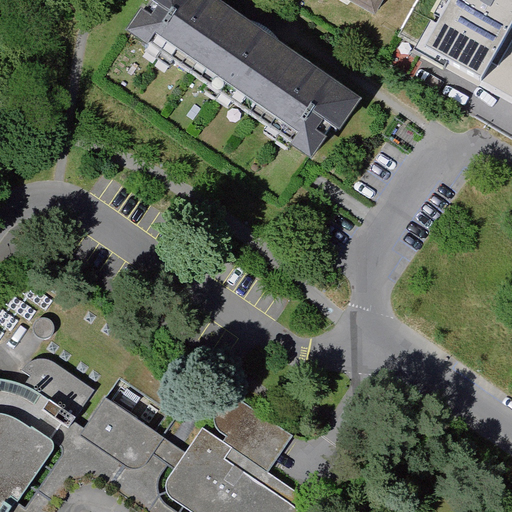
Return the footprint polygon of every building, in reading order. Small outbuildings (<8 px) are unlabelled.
[(242,31),(196,0),(146,0),(140,9),(146,13),(124,46),(145,61),(153,50),(298,151),(291,162),(313,178),(337,144),(341,147),(363,116),(280,58),(284,53),(276,43),(266,34),(256,30),(245,26),(242,31)] [(322,0),(381,32),(398,0),(322,0)] [(424,0),(402,41),(445,65),(482,0),(424,0)] [(511,0),(482,0),(445,65),(489,90),(511,48),(511,0)] [(511,48),(489,90),(511,102),(511,48)] [(26,368),(23,373),(32,377),(20,396),(6,393),(0,392),(0,511),(48,511),(61,493),(67,487),(78,479),(89,478),(100,480),(111,488),(143,511),(318,511),(305,497),(289,488),(270,475),(295,438),(246,405),(237,401),(230,402),(222,407),(218,413),(217,422),(221,431),(230,438),(226,443),(205,430),(189,455),(160,435),(163,431),(110,395),(86,429),(76,422),(95,392),(53,362),(44,361),(35,362),(26,368)]
